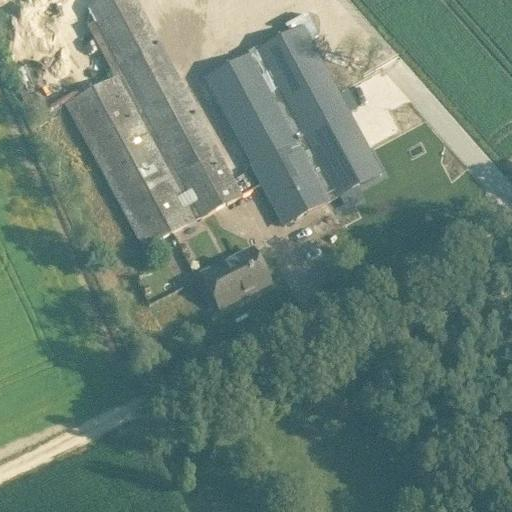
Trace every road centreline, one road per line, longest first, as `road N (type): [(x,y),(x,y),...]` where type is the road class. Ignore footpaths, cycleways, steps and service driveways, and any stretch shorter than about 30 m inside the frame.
road 1 (unclassified): [(511,231),(0,477)]
road 2 (unknown): [(457,257),(309,0)]
road 3 (unknown): [(323,322),(239,161)]
